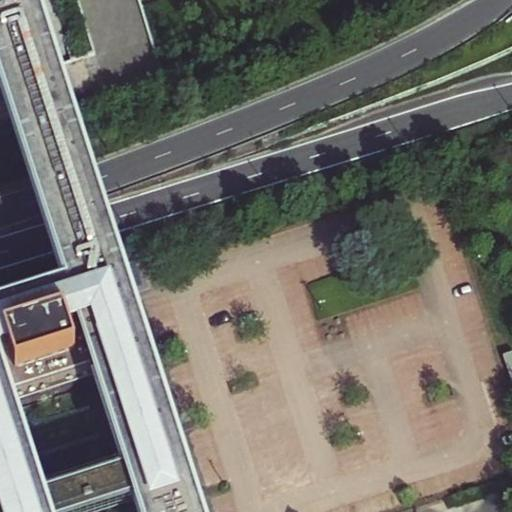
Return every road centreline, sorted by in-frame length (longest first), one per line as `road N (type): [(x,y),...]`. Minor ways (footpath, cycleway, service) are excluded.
road 1 (trunk): [(510,0),(303,101),(0,212)]
road 2 (trunk): [(511,95),(0,254)]
